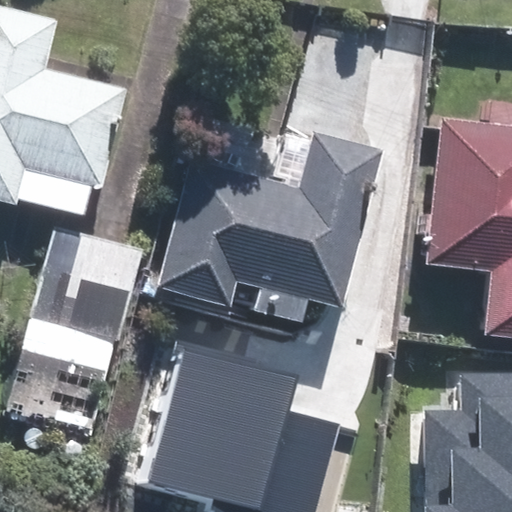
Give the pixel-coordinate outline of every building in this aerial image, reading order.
[(0,195),(8,198),(9,193),(77,209),(83,182),(95,185),(120,83),(40,63),(52,16),(0,3),(0,195)] [(511,119),(433,111),(417,258),(484,266),(477,325),(511,328),(511,119)] [(231,275),(256,281),(250,303),(296,315),(302,293),(336,302),(377,146),(306,128),(292,182),(187,154),(153,282),(225,301),(231,275)] [(86,430),(137,243),(55,221),(4,408),(86,430)] [(331,511),(351,439),(253,414),(226,511),(331,511)]
